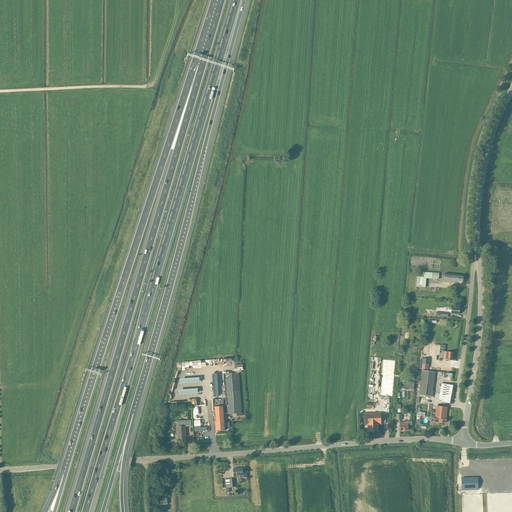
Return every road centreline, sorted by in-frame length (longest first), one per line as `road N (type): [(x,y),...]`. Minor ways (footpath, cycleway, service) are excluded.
road 1 (motorway): [(85,511),(236,0)]
road 2 (motorway): [(201,66),(71,511)]
road 3 (unclassified): [(0,471),(385,439),(461,441)]
road 4 (tertiary): [(295,0),(241,217),(477,235)]
road 5 (motorway): [(201,66),(167,147),(63,475)]
road 6 (motorway): [(130,413),(240,0)]
road 7 (tertiary): [(511,33),(301,0)]
road 8 (residential): [(467,407),(455,400),(478,260)]
road 9 (unclassified): [(477,235),(487,152),(511,87)]
road 10 (unclassified): [(478,260),(467,407)]
road 11 (track): [(0,91),(144,86)]
